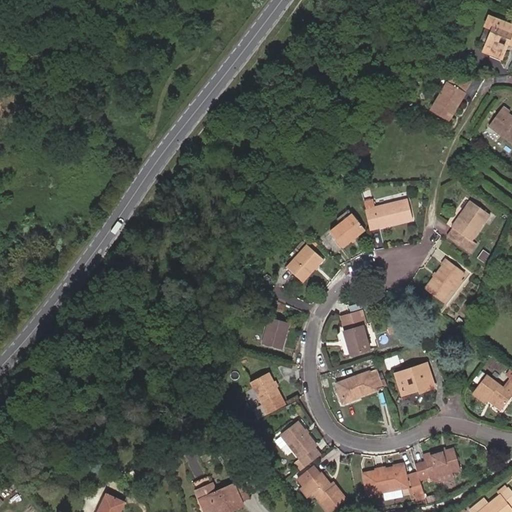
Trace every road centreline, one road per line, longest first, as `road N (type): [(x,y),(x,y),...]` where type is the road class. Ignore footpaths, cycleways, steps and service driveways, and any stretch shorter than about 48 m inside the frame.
road 1 (tertiary): [(281,0),(71,285),(0,368)]
road 2 (residential): [(511,439),(442,422),(395,442),(361,445),(322,416),(310,370),(317,318),(343,284),(399,263)]
